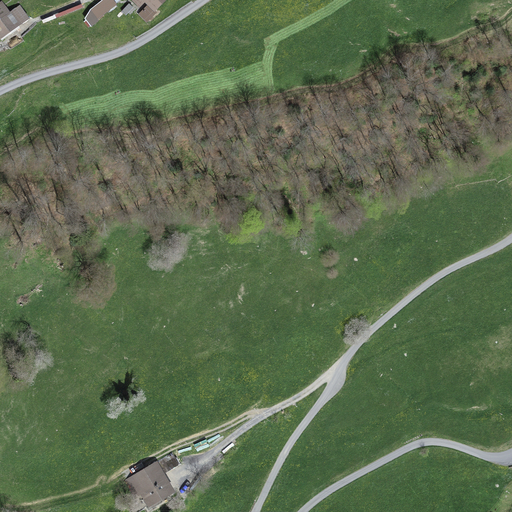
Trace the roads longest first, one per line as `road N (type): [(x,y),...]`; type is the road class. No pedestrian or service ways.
road 1 (track): [(70,134),(137,133),(345,84),(402,46),(449,42),(511,10)]
road 2 (unclassified): [(255,511),(360,340),(434,278),(511,238)]
road 3 (track): [(4,507),(99,489),(163,452),(265,414)]
road 4 (unclassified): [(511,453),(416,443),(302,511)]
road 5 (unclassified): [(204,0),(130,48),(0,91)]
road 6 (track): [(0,79),(75,28),(94,0)]
